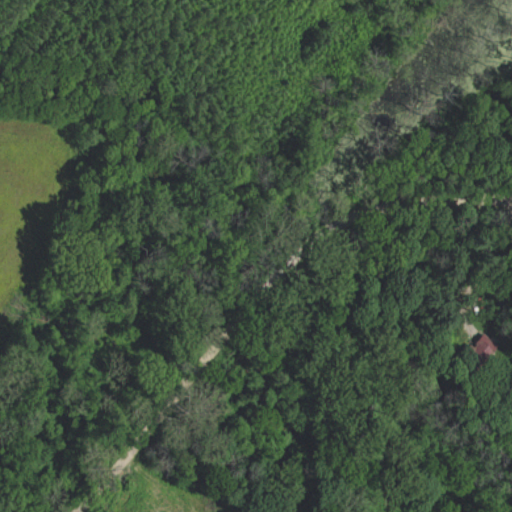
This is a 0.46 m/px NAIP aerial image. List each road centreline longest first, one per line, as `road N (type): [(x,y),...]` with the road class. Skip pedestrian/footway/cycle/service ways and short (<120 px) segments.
road 1 (residential): [(233,334),(314,245),(403,199),(511,197)]
road 2 (residential): [(71,511),(233,334)]
